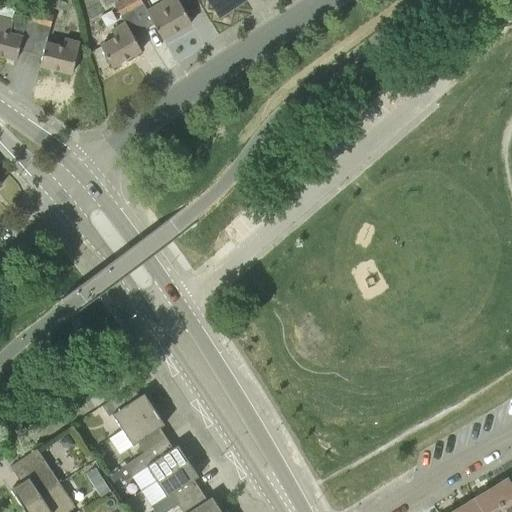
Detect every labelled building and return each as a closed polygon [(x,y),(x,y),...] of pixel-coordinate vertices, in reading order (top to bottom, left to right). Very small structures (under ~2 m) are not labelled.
[(145,29),(128,0),(124,0),(116,5),(126,23),(113,30),(117,37),(101,46),(112,66),(141,50),(133,35),(145,29)] [(128,0),(145,29),(154,24),(162,39),(191,23),(178,0),(164,0),(148,9),(143,0),(128,0)] [(209,0),(219,16),(244,0),(209,0)] [(41,11),(30,52),(42,55),(40,65),(72,73),(80,43),(65,39),(63,47),(47,43),(56,6),(43,3),(41,11)] [(30,52),(41,11),(28,7),(26,17),(15,14),(14,21),(0,17),(0,55),(16,59),(19,49),(30,52)] [(123,430),(154,409),(144,393),(139,396),(132,386),(103,405),(109,416),(112,414),(123,430)] [(154,409),(123,430),(133,445),(137,442),(144,453),(166,438),(160,428),(164,425),(154,409)] [(19,427),(11,436),(16,442),(25,433),(19,427)] [(68,435),(59,441),(62,446),(70,447),(74,444),(68,435)] [(166,438),(144,453),(151,463),(146,466),(157,481),(188,461),(178,445),(173,448),(166,438)] [(23,507),(60,483),(37,449),(13,464),(22,478),(21,483),(11,489),(23,507)] [(188,461),(157,481),(167,497),(153,506),(156,511),(166,511),(178,504),(200,490),(194,479),(198,476),(188,461)] [(506,511),(511,511),(511,483),(508,477),(491,487),(506,511)] [(104,480),(95,487),(101,496),(111,490),(104,480)] [(70,511),(76,507),(60,483),(23,507),(25,511),(70,511)] [(475,497),(483,511),(506,511),(491,487),(475,497)] [(200,490),(178,504),(183,511),(221,511),(212,497),(207,500),(200,490)] [(459,507),(461,511),(483,511),(475,497),(459,507)]
